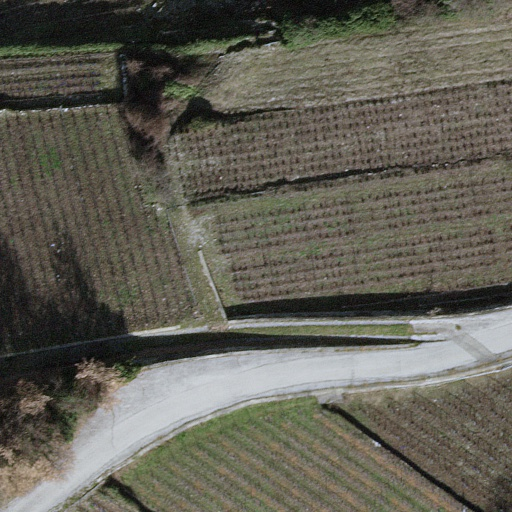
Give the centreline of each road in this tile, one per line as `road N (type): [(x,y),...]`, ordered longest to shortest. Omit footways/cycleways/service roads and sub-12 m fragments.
road 1 (unclassified): [(29,511),(164,414),(511,330)]
road 2 (track): [(511,321),(212,332),(0,365)]
